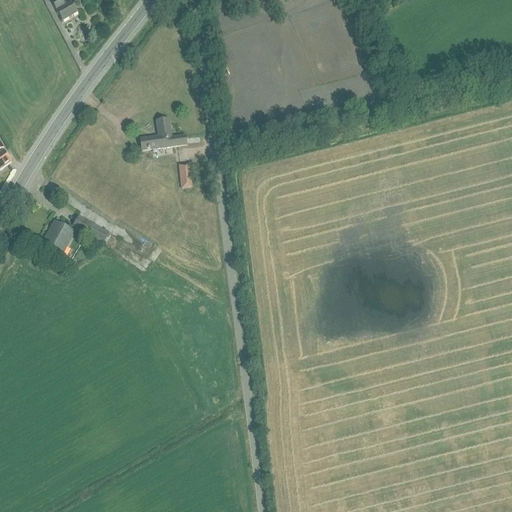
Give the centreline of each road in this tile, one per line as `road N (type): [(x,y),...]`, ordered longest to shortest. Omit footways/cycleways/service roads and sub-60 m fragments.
road 1 (unclassified): [(263,511),(194,0)]
road 2 (track): [(511,86),(215,162)]
road 3 (tertiary): [(26,176),(152,0)]
